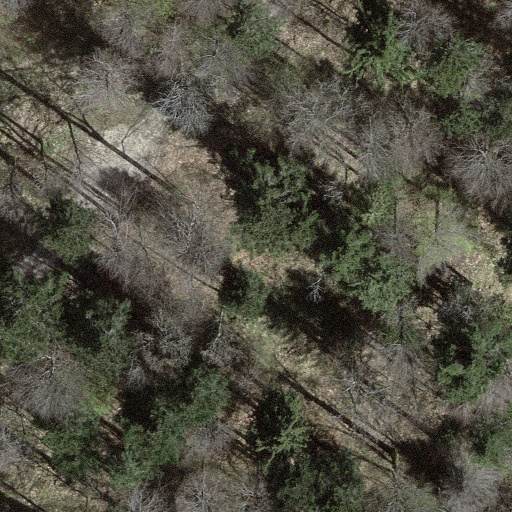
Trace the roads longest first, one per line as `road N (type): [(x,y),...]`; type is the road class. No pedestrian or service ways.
road 1 (track): [(0,290),(134,160),(194,80),(275,0)]
road 2 (track): [(511,156),(323,134),(134,160)]
road 3 (track): [(194,80),(112,71),(0,79)]
